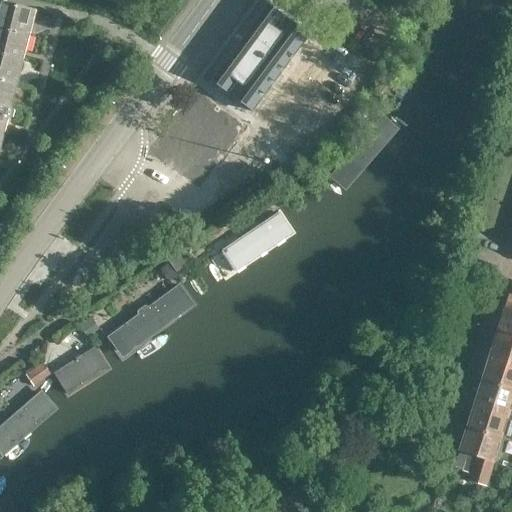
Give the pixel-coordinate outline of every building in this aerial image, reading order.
[(34,10),(0,1),(0,28),(27,35),(34,10)] [(0,28),(0,53),(21,59),(27,35),(0,28)] [(225,61),(214,75),(235,91),(240,84),(246,88),(247,86),(265,99),(258,110),(262,113),(268,117),(289,132),(303,113),(311,102),(334,71),(306,51),(310,46),(311,44),(291,29),(277,49),(297,64),(295,66),(271,47),(248,78),(225,61)] [(0,79),(15,83),(21,59),(0,53),(0,79)] [(0,79),(0,104),(9,107),(15,83),(0,79)] [(0,130),(3,131),(9,107),(0,104),(0,130)] [(173,167),(214,114),(201,104),(161,157),(156,163),(170,172),(173,167)] [(384,113),(326,180),(343,195),(401,128),(384,113)] [(227,131),(217,124),(187,163),(197,170),(227,131)] [(210,262),(224,283),(295,235),(280,213),(210,262)] [(503,307),(511,309),(511,283),(503,307)] [(123,361),(195,306),(179,284),(106,339),(123,361)] [(511,336),(511,309),(503,307),(496,331),(511,336)] [(488,355),(511,362),(511,336),(496,331),(488,355)] [(97,345),(55,372),(70,395),(112,367),(97,345)] [(511,362),(488,355),(480,379),(511,389),(511,362)] [(473,403),(508,414),(511,400),(511,389),(480,379),(473,403)] [(0,452),(4,458),(60,409),(43,390),(0,427),(0,452)] [(473,403),(465,427),(500,438),(508,414),(473,403)] [(459,452),(492,463),(500,438),(465,427),(457,452),(459,452)] [(492,463),(459,452),(454,469),(468,474),(466,480),(485,486),(492,463)]
